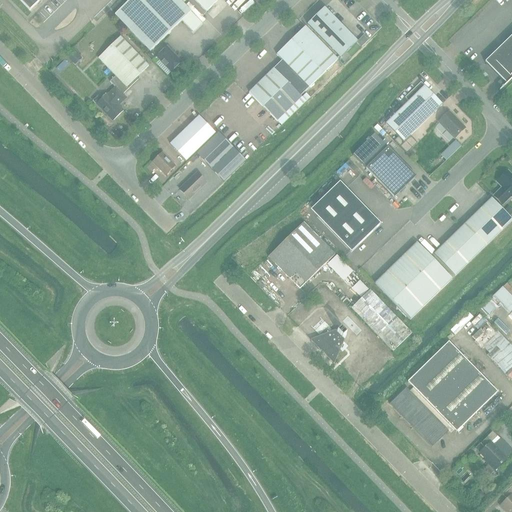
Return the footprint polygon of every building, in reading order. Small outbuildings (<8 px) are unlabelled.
[(18,0),(29,11),(40,0),(18,0)] [(129,0),(114,15),(150,51),(182,20),(193,32),(202,23),(179,0),(129,0)] [(218,0),(194,0),(206,12),(218,0)] [(340,58),(357,41),(324,8),(307,24),(340,58)] [(337,60),(305,26),(276,54),(282,60),(308,88),(337,60)] [(511,77),(511,35),(485,62),(506,84),(511,77)] [(96,105),(112,121),(123,110),(119,105),(126,98),(122,94),(138,80),(136,78),(148,66),(120,37),(98,58),(115,76),(109,82),(115,87),(108,94),(107,94),(96,105)] [(181,62),(167,47),(156,57),(171,72),(181,62)] [(300,96),(308,88),(282,60),(249,92),(281,125),(306,101),(300,96)] [(408,101),(385,123),(403,142),(442,104),(420,82),(405,98),(408,101)] [(465,128),(458,120),(455,117),(449,111),(438,122),(454,139),(465,128)] [(185,161),(215,133),(199,116),(170,144),(185,161)] [(210,169),(232,147),(218,133),(196,154),(189,160),(192,163),(199,157),(210,169)] [(355,152),(352,155),(353,156),(394,198),(416,176),(374,134),(355,152)] [(223,182),(245,161),(232,147),(210,169),(223,182)] [(152,162),(165,176),(175,166),(162,152),(152,162)] [(511,197),(511,175),(507,171),(497,182),(502,187),(493,196),(502,205),(511,196),(511,197)] [(189,200),(206,183),(196,173),(179,189),(189,200)] [(349,250),(349,251),(351,252),(380,224),(379,222),(378,222),(370,217),(372,216),(346,189),(317,217),(349,250)] [(511,219),(491,198),(433,254),(455,276),(511,220),(511,219)] [(268,257),(299,289),(334,255),(323,243),(303,223),(268,257)] [(432,253),(441,244),(428,231),(419,240),(432,253)] [(417,243),(375,283),(410,319),(452,279),(417,243)] [(370,290),(351,308),(393,352),(412,333),(370,290)] [(311,339),(332,361),(334,363),(335,361),(340,349),(343,341),(346,334),(340,328),(333,331),(320,336),(311,339)] [(407,382),(413,388),(409,391),(406,388),(389,404),(432,448),(448,431),(445,428),(448,424),(456,432),(475,413),(497,392),(448,342),(407,382)] [(494,470),(506,459),(490,442),(497,436),(492,431),(479,444),(484,448),(479,453),(488,462),(487,463),(494,470)] [(511,511),(511,485),(502,495),(506,499),(499,506),(505,511),(506,511),(511,511)]
